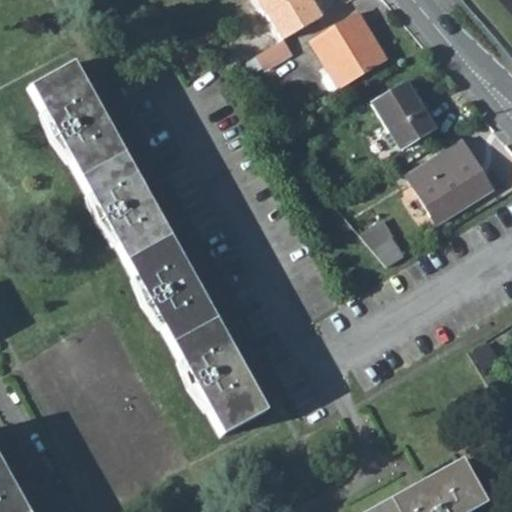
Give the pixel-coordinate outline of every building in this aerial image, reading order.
[(267,0),(261,4),(277,31),(327,0),(267,0)] [(386,60),(357,15),(310,44),(328,75),(334,71),(343,86),(386,60)] [(257,58),(265,71),(292,55),(284,42),(257,58)] [(262,413),(71,67),(31,90),(220,435),(262,413)] [(328,75),(338,89),(343,86),(334,71),(328,75)] [(435,130),(405,84),(372,105),(401,151),(435,130)] [(490,191),(460,144),(405,178),(435,225),(490,191)] [(416,195),(397,207),(405,220),(424,208),(416,195)] [(371,252),(384,269),(401,258),(387,242),(374,226),(357,235),(371,252)] [(465,511),(480,504),(458,464),(370,511),(465,511)] [(23,511),(0,470),(0,511),(23,511)]
